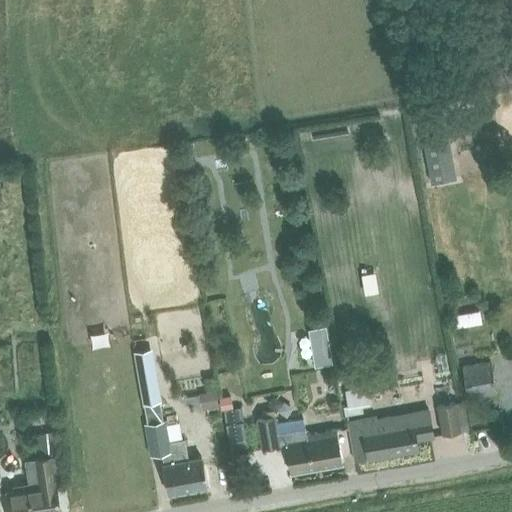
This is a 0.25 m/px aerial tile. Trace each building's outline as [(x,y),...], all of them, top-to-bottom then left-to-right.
[(450,140),(425,145),(427,158),(453,153),(450,140)] [(179,169),(192,166),(189,152),(176,154),(179,169)] [(412,286),(427,285),(424,257),(409,258),(412,286)] [(365,294),(380,291),(376,271),(362,273),(365,294)] [(333,298),(340,330),(354,328),(347,295),(333,298)] [(479,309),(455,314),(457,326),(481,321),(479,309)] [(90,330),(91,344),(108,342),(106,329),(90,330)] [(16,343),(21,391),(47,389),(43,340),(16,343)] [(202,458),(189,460),(185,438),(170,440),(166,419),(164,420),(152,348),(135,350),(148,423),(145,424),(151,455),(162,454),(164,465),(169,494),(207,487),(202,458)] [(316,352),(319,367),(333,365),(330,349),(316,352)] [(490,361),(462,366),(468,398),(496,392),(490,361)] [(215,389),(199,392),(202,407),(218,404),(215,389)] [(347,406),(368,402),(366,389),(345,393),(347,406)] [(231,396),(220,398),(222,408),(233,406),(231,396)] [(459,431),(455,403),(438,406),(443,433),(459,431)] [(241,408),(223,410),(225,420),(243,417),(241,408)] [(288,452),(291,472),(343,462),(339,443),(337,430),(307,435),(306,427),(305,427),(278,432),(277,425),(276,422),(274,409),(261,411),(263,418),(257,419),(262,448),(280,445),(286,444),(288,452)] [(356,460),(418,448),(416,439),(433,436),(428,410),(402,415),(402,412),(398,412),(399,416),(380,419),(379,416),(376,417),(376,416),(363,418),(365,431),(352,433),(356,460)] [(303,417),(276,422),(277,425),(278,432),(305,427),(303,417)] [(13,490),(6,491),(9,511),(60,511),(56,479),(60,478),(57,456),(59,455),(56,430),(35,433),(37,456),(25,459),(28,482),(12,485),(13,490)]
